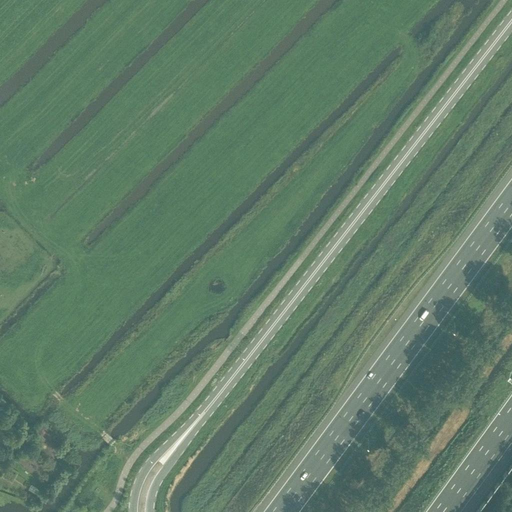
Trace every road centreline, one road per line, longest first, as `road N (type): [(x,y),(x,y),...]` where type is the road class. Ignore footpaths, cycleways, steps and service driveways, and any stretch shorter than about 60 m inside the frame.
road 1 (secondary): [(204,411),(511,20)]
road 2 (motorway): [(511,201),(281,511)]
road 3 (secondary): [(204,411),(147,465),(133,511)]
